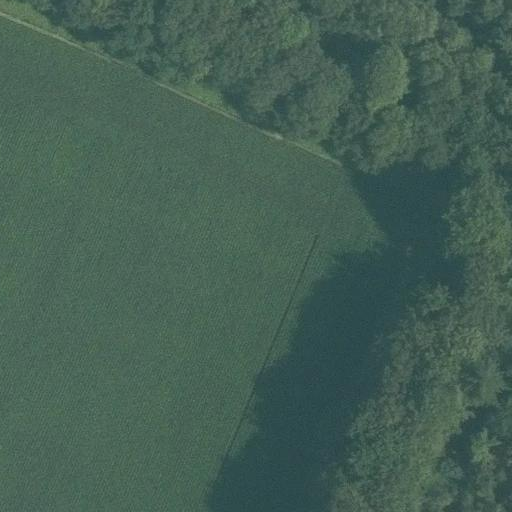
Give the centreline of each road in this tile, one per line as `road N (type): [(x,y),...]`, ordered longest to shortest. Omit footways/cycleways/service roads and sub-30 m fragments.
road 1 (track): [(496,153),(356,511)]
road 2 (track): [(193,0),(319,56),(511,161)]
